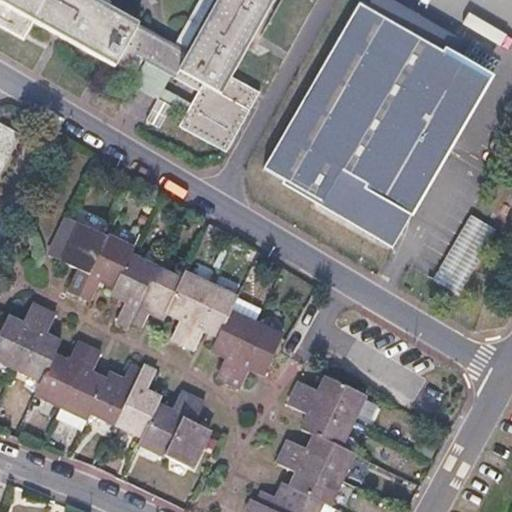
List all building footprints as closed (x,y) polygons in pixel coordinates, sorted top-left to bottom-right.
[(0,0),(0,25),(22,38),(31,22),(129,77),(139,59),(143,61),(168,75),(195,91),(176,126),(220,151),(254,92),(224,75),(266,0),(211,0),(183,50),(93,0),(0,0)] [(482,81),(357,8),(261,173),(319,208),(318,211),(380,247),(401,212),(404,214),(482,81)] [(168,75),(143,61),(129,85),(154,100),(168,75)] [(0,176),(21,139),(0,127),(0,176)] [(460,296),(494,225),(467,212),(433,283),(460,296)] [(106,240),(80,228),(61,266),(75,272),(66,291),(79,297),(106,240)] [(132,252),(106,240),(79,297),(90,302),(99,284),(114,291),(129,258),(132,252)] [(156,271),(129,258),(114,291),(111,298),(123,304),(115,323),(127,329),(131,322),(156,271)] [(181,282),(156,271),(131,322),(143,328),(149,316),(162,322),(166,315),(181,282)] [(184,277),(181,282),(166,315),(177,321),(169,340),(181,346),(209,289),(184,277)] [(235,301),(209,289),(181,346),(193,352),(202,333),(217,340),(229,314),(235,301)] [(17,324),(4,318),(0,327),(0,361),(12,367),(40,311),(27,305),(17,324)] [(51,316),(40,311),(12,367),(39,380),(52,355),(58,343),(41,335),(51,316)] [(255,327),(229,314),(217,340),(209,355),(223,362),(215,379),(227,384),(255,327)] [(281,339),(255,327),(227,384),(239,390),(247,373),(262,380),(281,339)] [(52,355),(39,380),(33,394),(58,406),(86,348),(72,341),(63,360),(52,355)] [(98,354),(86,348),(58,406),(52,418),(78,431),(87,412),(103,380),(88,373),(98,354)] [(106,373),(103,380),(87,412),(112,424),(137,372),(125,366),(119,380),(106,373)] [(141,366),(137,372),(112,424),(138,437),(153,406),(157,398),(143,391),(152,371),(141,366)] [(299,383),(293,395),(351,422),(363,397),(325,379),(319,392),(299,383)] [(168,413),(153,406),(138,437),(135,442),(162,455),(190,398),(178,392),(168,413)] [(288,407),(308,416),(301,431),(314,438),(339,449),(351,422),(293,395),(288,407)] [(202,404),(190,398),(162,455),(188,468),(206,431),(193,424),(202,404)] [(308,451),(288,442),(283,454),(340,481),(352,455),(339,449),(314,438),(308,451)] [(277,466),(297,475),(289,491),(321,506),(327,509),(340,481),(283,454),(277,466)] [(262,494),(257,506),(269,511),(318,511),(321,506),(289,491),(283,488),(276,501),(262,494)] [(246,511),(269,511),(257,506),(250,503),(246,511)]
